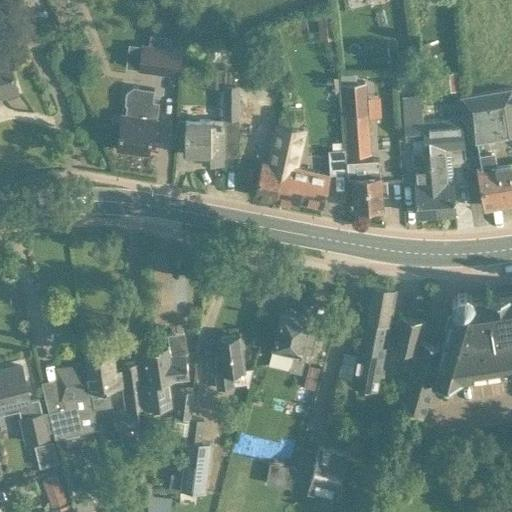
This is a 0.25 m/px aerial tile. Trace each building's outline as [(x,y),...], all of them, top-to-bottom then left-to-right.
[(316,10),(320,40),(336,38),(332,8),(316,10)] [(437,10),(437,27),(453,27),(452,9),(437,10)] [(181,50),(141,44),(138,68),(178,73),(181,50)] [(0,92),(1,92),(2,95),(18,90),(9,60),(0,62),(0,92)] [(450,90),(460,89),(458,71),(448,72),(450,90)] [(341,74),(342,82),(356,81),(355,73),(341,74)] [(356,81),(342,82),(347,153),(371,151),(365,80),(356,81)] [(239,83),(223,83),(223,116),(224,116),(224,156),(239,155),(239,83)] [(125,115),(121,115),(116,147),(135,149),(135,150),(149,151),(150,141),(155,141),(160,101),(152,100),(154,89),(139,87),(139,86),(133,85),(125,91),(124,97),(126,97),(125,103),(127,103),(125,115)] [(484,205),(507,201),(511,200),(511,91),(511,86),(488,90),(459,95),(465,152),(465,153),(478,151),(481,163),(477,164),(484,205)] [(420,94),(420,101),(425,101),(426,108),(428,137),(429,149),(431,182),(434,182),(436,211),(455,210),(453,180),(448,180),(441,92),(420,94)] [(405,139),(412,138),(415,183),(414,183),(417,213),(436,211),(434,182),(431,182),(429,149),(428,137),(426,108),(425,101),(420,101),(421,109),(404,110),(405,123),(404,123),(405,139)] [(259,174),(254,193),(275,198),(291,125),(295,112),(281,109),(269,161),(262,160),(259,174)] [(291,125),(275,198),(295,203),(303,169),(296,168),(308,115),(295,112),(291,125)] [(185,132),(184,132),(184,153),(202,153),(202,163),(209,163),(209,164),(224,164),(223,123),(211,124),(210,119),(185,119),(185,132)] [(345,150),(331,151),(333,171),(347,170),(345,150)] [(353,177),(353,187),(354,207),(382,205),(382,193),(386,192),(386,180),(381,180),(380,174),(379,158),(347,160),(348,177),(353,177)] [(352,384),(368,387),(376,389),(389,322),(396,287),(370,283),(352,384)] [(419,338),(415,351),(400,399),(421,419),(432,382),(460,378),(460,376),(471,375),(472,381),(502,376),(501,370),(509,369),(509,370),(511,369),(511,290),(483,295),(483,296),(473,298),(471,296),(471,295),(470,295),(465,293),(465,292),(464,292),(458,293),(457,293),(457,294),(453,298),(453,297),(452,298),(452,299),(451,304),(451,305),(452,309),(451,314),(448,313),(444,328),(446,329),(442,345),(419,338)] [(281,310),(276,328),(273,344),(294,349),(289,369),(301,372),(306,352),(310,353),(317,328),(306,326),(309,316),(296,313),(294,308),(287,307),(283,310),(281,310)] [(392,347),(415,351),(419,338),(425,317),(399,309),(394,335),(392,347)] [(209,346),(212,366),(213,373),(215,373),(217,387),(233,385),(233,382),(248,380),(251,368),(245,369),(243,354),(240,334),(217,337),(218,345),(209,346)] [(168,344),(142,347),(147,382),(142,383),(145,407),(172,403),(168,379),(189,377),(186,353),(169,355),(168,344)] [(86,355),(87,361),(93,406),(111,403),(109,387),(125,385),(123,368),(115,369),(113,351),(86,355)] [(123,362),(128,407),(144,405),(139,360),(123,362)] [(49,410),(55,436),(72,432),(95,428),(92,410),(92,406),(93,406),(87,361),(56,366),(60,400),(62,399),(63,405),(49,410)] [(0,421),(1,421),(0,419),(0,412),(20,408),(22,417),(19,418),(25,443),(49,436),(43,411),(42,412),(39,398),(30,400),(21,364),(0,369),(0,421)] [(175,416),(188,418),(189,418),(192,390),(179,389),(175,416)] [(114,410),(116,426),(119,426),(121,438),(138,435),(136,424),(140,423),(138,407),(114,410)] [(203,420),(189,418),(188,418),(179,487),(204,490),(210,441),(200,439),(203,420)] [(39,466),(59,460),(52,439),(32,446),(39,466)] [(319,444),(314,463),(313,466),(319,467),(315,481),(338,487),(342,473),(348,452),(319,444)] [(269,460),(266,480),(290,485),(295,466),(269,460)] [(43,475),(48,500),(66,496),(61,471),(43,475)] [(0,489),(0,509),(9,507),(2,489),(0,489)] [(78,499),(81,511),(96,507),(93,495),(78,499)]
